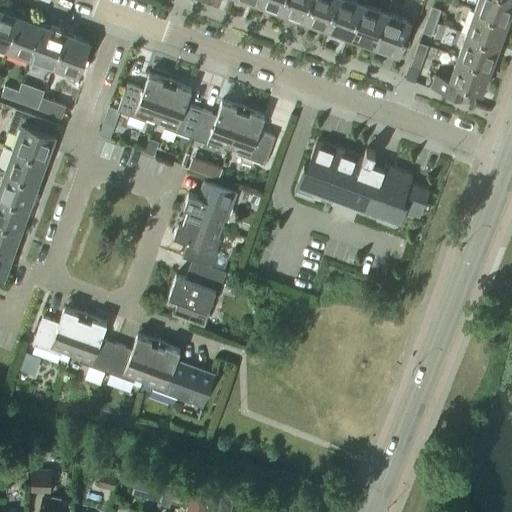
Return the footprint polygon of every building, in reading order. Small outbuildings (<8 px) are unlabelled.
[(278,13),(282,0),(255,0),(254,4),(278,13)] [(301,21),(309,0),(282,0),(278,13),(301,21)] [(325,30),(335,0),(309,0),(301,21),(325,30)] [(348,38),(361,4),(349,0),(335,0),(325,30),(348,38)] [(505,23),(511,3),(511,0),(476,0),(473,11),(505,23)] [(372,47),(384,13),(361,4),(348,38),(372,47)] [(425,20),(435,24),(441,9),(430,5),(425,20)] [(0,47),(5,49),(17,15),(0,8),(0,47)] [(497,46),(505,23),(473,11),(464,35),(497,46)] [(384,13),(372,47),(395,55),(408,21),(384,13)] [(29,58),(41,23),(17,15),(5,49),(29,58)] [(431,34),(435,24),(425,20),(421,31),(431,34)] [(52,66),(64,32),(41,23),(29,58),(52,66)] [(64,32),(52,66),(76,75),(88,40),(64,32)] [(489,70),(497,46),(464,35),(456,57),(489,70)] [(417,42),(408,66),(417,69),(426,46),(417,42)] [(469,89),(477,92),(480,93),(489,70),(456,57),(449,78),(435,73),(430,86),(466,99),(469,89)] [(154,119),(169,80),(147,72),(142,87),(126,81),(115,110),(143,120),(145,116),(154,119)] [(189,136),(199,108),(184,102),(189,87),(169,80),(154,119),(163,123),(162,126),(189,136)] [(14,100),(18,89),(5,85),(1,95),(14,100)] [(18,89),(14,100),(28,104),(31,94),(18,89)] [(37,108),(61,117),(65,104),(41,96),(37,108)] [(227,146),(241,106),(220,99),(215,114),(199,108),(189,136),(217,146),(218,143),(227,146)] [(241,106),(227,146),(236,149),(235,153),(263,163),(273,135),(257,129),(262,114),(241,106)] [(108,139),(118,111),(115,110),(108,107),(98,135),(108,139)] [(13,108),(5,131),(17,135),(12,148),(46,160),(54,137),(36,130),(41,118),(13,108)] [(313,186),(348,199),(364,156),(363,156),(316,138),(307,164),(303,162),(294,188),(295,188),(295,187),(311,193),(313,186)] [(144,153),(153,156),(158,142),(149,139),(144,153)] [(364,156),(348,199),(382,212),(381,216),(397,222),(403,208),(419,214),(428,188),(409,180),(411,174),(384,164),(383,167),(370,162),(375,150),(366,147),(363,156),(364,156)] [(12,148),(3,171),(37,184),(46,160),(12,148)] [(207,174),(215,177),(219,167),(211,164),(207,174)] [(0,169),(0,196),(29,207),(37,184),(3,171),(0,169)] [(179,213),(219,228),(222,220),(225,221),(236,193),(208,182),(202,198),(187,193),(179,213)] [(0,196),(0,222),(20,230),(29,207),(0,196)] [(215,238),(219,228),(179,213),(171,235),(186,241),(180,257),(189,260),(208,267),(208,266),(219,239),(215,238)] [(0,222),(0,249),(12,254),(20,230),(0,222)] [(0,275),(3,277),(12,254),(0,249),(0,275)] [(224,272),(208,266),(208,267),(189,260),(183,278),(173,274),(165,296),(174,299),(169,312),(201,324),(206,310),(205,310),(208,301),(212,302),(224,272)] [(69,355),(83,315),(62,307),(57,322),(40,316),(30,345),(58,355),(59,351),(69,355)] [(104,372),(115,344),(99,338),(104,323),(83,315),(69,355),(78,358),(77,362),(104,372)] [(143,382),(157,342),(136,334),(130,349),(115,344),(104,372),(132,382),(133,378),(143,382)] [(157,342),(143,382),(151,385),(150,389),(201,407),(211,379),(172,365),(178,350),(157,342)] [(97,485),(113,489),(117,473),(101,469),(97,485)] [(56,511),(59,500),(46,497),(47,492),(48,492),(49,472),(29,470),(28,491),(41,491),(36,511),(56,511)] [(134,475),(129,493),(142,496),(160,500),(165,482),(147,478),(134,475)] [(160,500),(159,504),(169,507),(171,497),(188,502),(191,489),(165,482),(160,500)] [(188,502),(184,511),(207,511),(211,495),(191,489),(188,502)] [(211,495),(207,511),(230,511),(234,498),(212,493),(211,495)]
